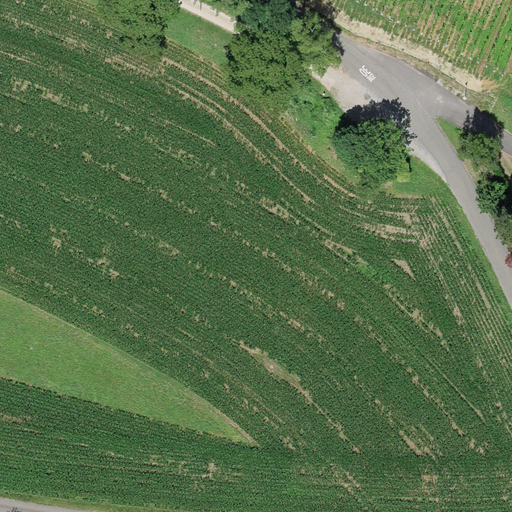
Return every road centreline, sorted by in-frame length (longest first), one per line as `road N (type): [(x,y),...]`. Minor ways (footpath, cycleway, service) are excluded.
road 1 (track): [(174,0),(265,43),(373,118),(427,135)]
road 2 (unclassified): [(511,291),(427,135),(376,85)]
road 3 (residential): [(376,85),(415,93),(511,147)]
road 4 (unclassified): [(376,85),(269,0)]
